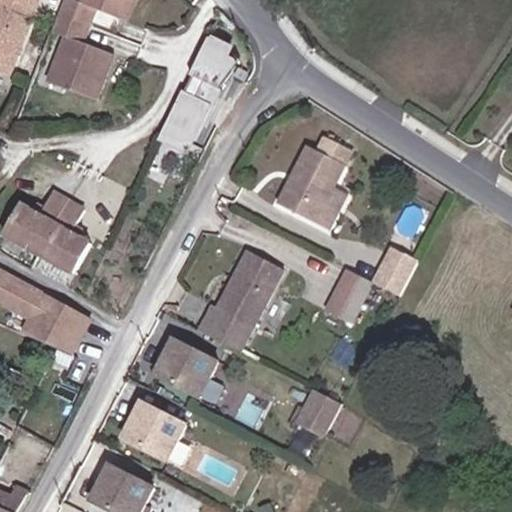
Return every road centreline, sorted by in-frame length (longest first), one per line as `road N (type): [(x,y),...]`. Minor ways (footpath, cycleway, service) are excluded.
road 1 (unclassified): [(293,56),(208,182),(35,511)]
road 2 (unclassified): [(511,205),(293,56)]
road 3 (unknown): [(208,182),(378,268)]
